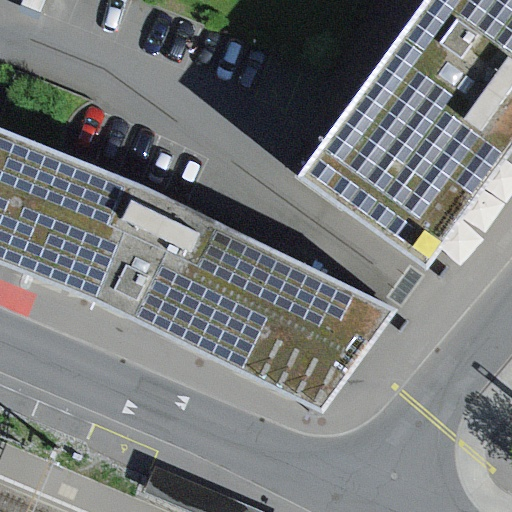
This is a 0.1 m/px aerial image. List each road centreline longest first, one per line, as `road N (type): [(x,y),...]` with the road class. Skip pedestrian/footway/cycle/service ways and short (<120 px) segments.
road 1 (residential): [(0,339),(372,495)]
road 2 (unclassified): [(372,495),(511,328)]
